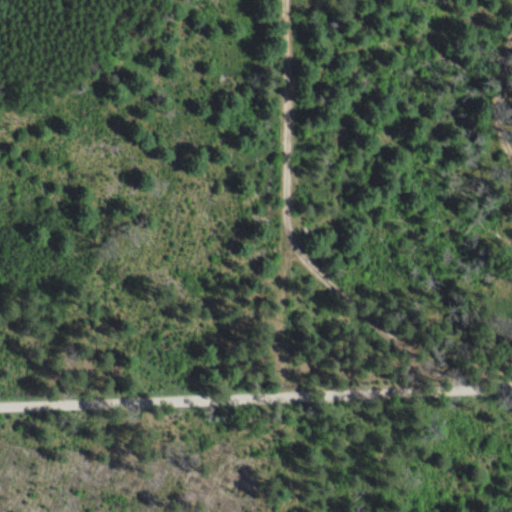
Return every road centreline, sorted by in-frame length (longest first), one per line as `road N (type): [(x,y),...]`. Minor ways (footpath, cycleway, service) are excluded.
road 1 (track): [(511,384),(0,403)]
road 2 (track): [(286,393),(293,0)]
road 3 (track): [(431,0),(468,89),(473,220),(511,342)]
